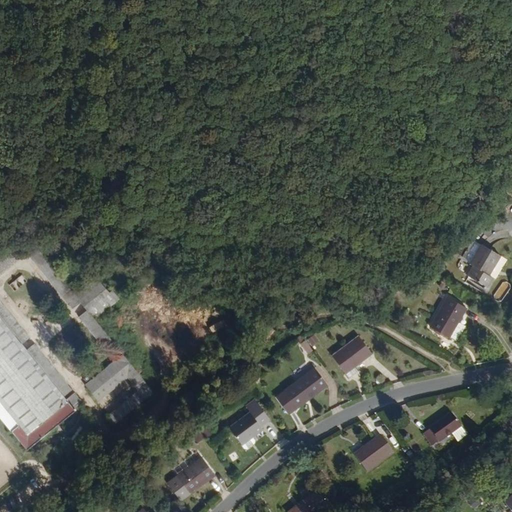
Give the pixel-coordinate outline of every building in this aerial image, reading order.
[(476,24),(474,8),(459,11),(462,27),(476,24)] [(17,256),(11,250),(0,259),(0,276),(29,254),(74,308),(82,302),(88,310),(81,317),(115,360),(84,386),(96,401),(129,376),(140,390),(109,416),(115,423),(154,390),(97,321),(121,301),(113,292),(109,292),(98,277),(76,295),(34,244),(17,256)] [(489,277),(501,258),(482,247),(471,265),(472,267),(466,278),(484,290),(491,280),(489,277)] [(21,275),(9,285),(14,292),(27,281),(21,275)] [(0,313),(25,343),(32,337),(0,299),(0,313)] [(465,313),(445,300),(427,330),(452,346),(461,332),(456,327),(465,313)] [(25,343),(0,313),(0,404),(17,425),(14,429),(30,448),(80,409),(77,406),(29,349),(25,343)] [(209,333),(227,326),(225,321),(207,328),(209,333)] [(311,346),(318,343),(315,335),(308,337),(311,346)] [(308,339),(301,342),(306,354),(313,351),(308,339)] [(372,357),(359,339),(331,356),(344,375),(372,357)] [(35,343),(29,349),(77,406),(83,400),(35,343)] [(326,384),(314,368),(277,397),(288,413),(326,384)] [(271,421),(255,402),(247,408),(249,412),(227,427),(238,443),(239,445),(241,447),(242,446),(245,450),(248,450),(253,447),(255,444),(255,442),(253,438),(263,430),(262,427),(271,421)] [(470,429),(458,412),(415,444),(426,461),(470,429)] [(205,436),(196,423),(188,430),(197,441),(205,436)] [(392,457),(379,440),(353,459),(365,476),(392,457)] [(214,475),(202,457),(168,481),(180,498),(214,475)] [(325,511),(332,507),(320,489),(289,511),(325,511)]
